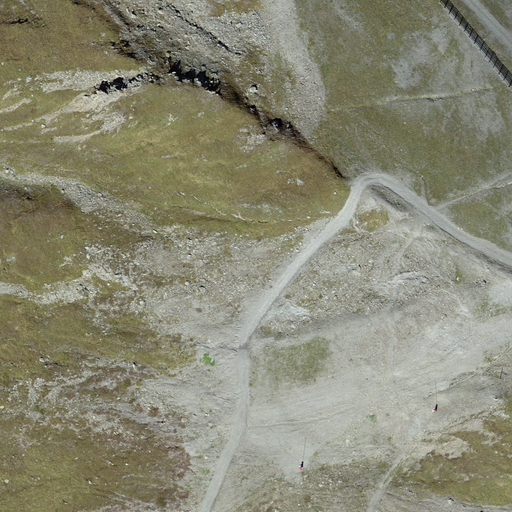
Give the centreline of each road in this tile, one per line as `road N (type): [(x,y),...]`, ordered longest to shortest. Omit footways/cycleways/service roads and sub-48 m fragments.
road 1 (track): [(511,257),(484,248),(398,192),(361,181),(257,351),(245,445),(212,511)]
road 2 (track): [(373,511),(403,449),(397,381)]
